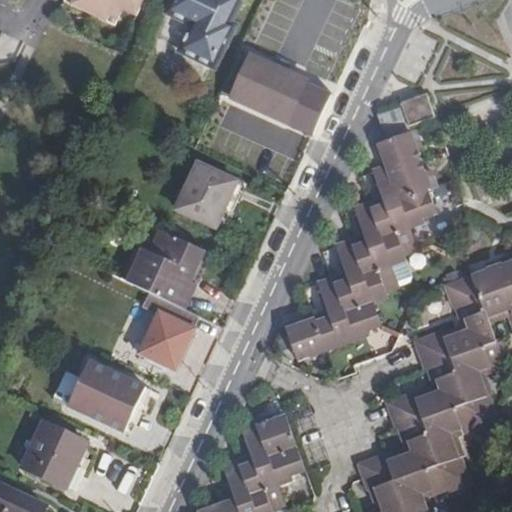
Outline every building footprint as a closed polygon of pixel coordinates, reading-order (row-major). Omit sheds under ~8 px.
[(72,0),(70,6),(123,31),(131,15),(143,20),(152,0),(72,0)] [(176,0),(170,15),(197,26),(185,53),(219,68),(239,25),(234,23),(244,0),(176,0)] [(336,92),(251,53),(230,100),(314,139),(336,92)] [(428,95),(402,104),(403,108),(379,116),(387,143),(412,134),(410,128),(436,119),(428,95)] [(317,319),(287,330),(299,365),(331,354),(372,339),(370,335),(384,331),(377,307),(391,302),(389,296),(402,291),(395,269),(409,264),(407,258),(420,253),(417,243),(413,232),(427,227),(426,222),(440,217),(433,199),(431,193),(435,191),(414,133),(412,134),(387,143),(379,146),(386,166),(373,171),(383,198),(376,200),(355,208),(364,236),(356,238),(336,245),(346,273),(339,276),(318,283),(330,318),(324,320),(318,322),(317,319)] [(216,227),(222,215),(236,182),(201,166),(180,210),(216,227)] [(236,182),(222,215),(231,218),(247,187),(236,182)] [(465,236),(479,241),(487,224),(472,218),(465,236)] [(145,247),(128,283),(152,294),(186,310),(198,284),(192,281),(205,251),(162,231),(153,251),(145,247)] [(212,254),(205,251),(192,281),(198,284),(212,254)] [(511,262),(445,286),(454,310),(456,309),(461,327),(444,334),(443,332),(414,342),(423,369),(426,368),(433,389),(416,395),(415,393),(400,398),(385,404),(395,431),(396,433),(398,432),(405,450),(387,456),(386,454),(357,465),(362,480),(368,495),(371,494),(376,511),(375,511),(430,511),(426,501),(448,494),(450,495),(474,486),(464,459),(462,460),(454,437),(463,434),(464,437),(478,432),(479,434),(502,426),(496,407),(492,397),(491,398),(483,375),(490,372),(493,376),(508,370),(505,363),(492,326),(510,320),(511,325),(511,262)] [(186,310),(152,294),(147,306),(162,313),(141,355),(178,373),(205,319),(186,310)] [(127,433),(146,390),(113,374),(92,365),(85,381),(72,408),(93,418),(127,433)] [(72,408),(85,381),(69,373),(56,401),(72,408)] [(284,511),(288,511),(282,490),(295,485),(293,480),(307,475),(286,417),(258,427),(256,422),(241,428),(251,457),(246,458),(224,466),(235,501),(228,504),(206,511),(284,511)] [(26,469),(69,490),(84,457),(90,444),(46,424),(26,469)] [(84,457),(69,490),(77,493),(92,461),(84,457)] [(0,488),(0,511),(46,511),(50,505),(3,482),(0,488)]
